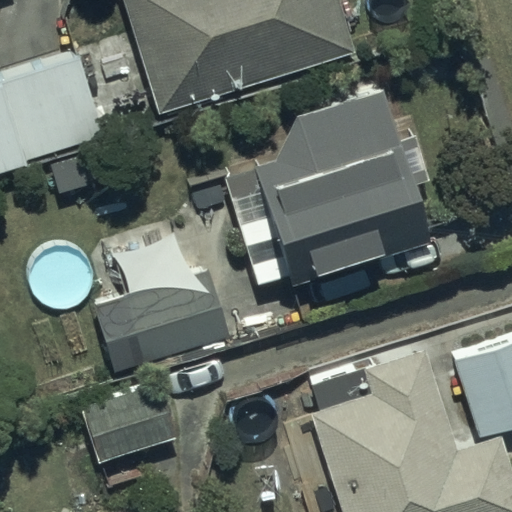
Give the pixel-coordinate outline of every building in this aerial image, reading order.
[(332,0),(120,0),(150,105),(346,45),(332,0)] [(70,55),(0,74),(0,158),(92,133),(70,55)] [(375,79),(286,108),(243,176),(254,210),(232,217),(239,239),(259,232),(265,249),(242,256),(249,277),(276,268),(278,276),(424,228),(375,79)] [(135,357),(218,328),(194,262),(116,289),(117,293),(98,299),(116,352),(131,346),(135,357)] [(511,334),(447,354),(470,431),(511,418),(511,334)] [(445,443),(414,345),(303,379),(311,405),(304,407),(336,511),(505,511),(511,510),(511,492),(492,428),(445,443)] [(166,433),(147,378),(73,404),(99,479),(131,468),(124,447),(166,433)]
